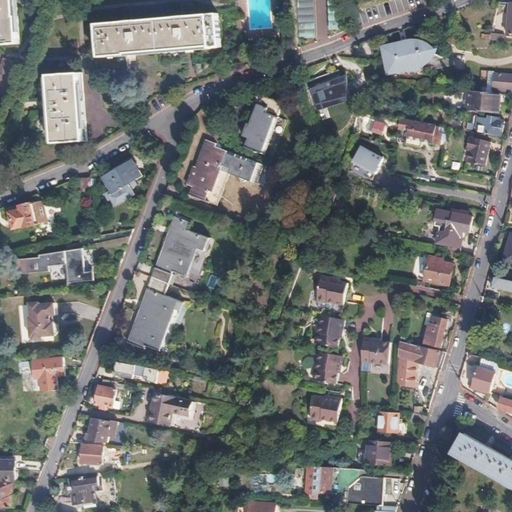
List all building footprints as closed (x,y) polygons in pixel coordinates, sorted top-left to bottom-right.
[(15,0),(0,0),(0,49),(15,49),(15,39),(16,35),(15,0)] [(299,0),(301,40),(315,39),(313,0),(299,0)] [(343,0),(330,0),(331,25),(345,25),(343,0)] [(222,49),(219,15),(98,25),(101,57),(126,55),(126,54),(195,48),(195,51),(222,49)] [(383,49),(391,73),(400,70),(400,68),(408,68),(414,67),(423,63),(425,68),(458,56),(424,46),(425,41),(422,40),(419,39),(413,39),(383,49)] [(499,51),(479,49),(478,61),(498,63),(499,51)] [(20,60),(8,57),(0,80),(0,117),(6,105),(20,60)] [(92,63),(57,65),(61,133),(96,131),(92,63)] [(355,74),(313,90),(322,114),(356,102),(355,74)] [(511,75),(495,74),(494,90),(511,92),(511,75)] [(371,81),(367,90),(373,92),(377,81),(371,81)] [(367,90),(363,101),(370,102),(370,100),(372,100),(375,92),(373,92),(367,90)] [(473,111),(495,113),(497,94),(475,92),(473,111)] [(287,104),(263,95),(252,126),(249,125),(246,137),(252,139),(249,148),(270,157),(285,119),(282,118),(287,104)] [(466,130),(503,136),(505,121),(500,121),(500,117),(489,116),(489,118),(475,116),(474,123),(467,123),(466,130)] [(406,146),(421,150),(422,143),(426,125),(427,123),(401,119),(400,129),(409,131),(406,146)] [(426,125),(422,143),(441,146),(443,135),(439,134),(440,127),(426,125)] [(471,147),(470,151),(468,163),(485,167),(490,142),(470,138),(468,146),(471,147)] [(218,145),(205,140),(194,172),(192,171),(186,185),(192,187),(190,194),(217,205),(232,166),(226,164),(230,153),(218,148),(218,145)] [(382,162),(366,153),(355,172),(371,181),(382,162)] [(113,194),(135,181),(142,177),(132,161),(103,178),(112,193),(113,194)] [(84,176),(71,181),(76,194),(88,189),(84,176)] [(138,186),(135,181),(113,194),(112,193),(110,195),(116,205),(123,201),(124,202),(135,195),(131,190),(138,186)] [(411,190),(403,188),(401,196),(409,198),(411,190)] [(41,202),(30,205),(35,226),(46,224),(41,202)] [(35,226),(30,205),(19,208),(20,209),(9,211),(13,230),(24,228),(24,229),(35,226)] [(434,250),(458,254),(463,232),(447,229),(449,221),(452,222),(453,218),(452,217),(452,213),(436,211),(432,227),(437,228),(434,250)] [(447,229),(463,232),(470,234),(473,217),(452,213),(452,217),(453,218),(452,222),(449,221),(447,229)] [(150,277),(171,285),(175,275),(174,274),(174,272),(188,277),(199,250),(205,252),(210,238),(189,230),(191,225),(174,219),(155,268),(154,268),(150,277)] [(42,259),(16,261),(17,276),(52,273),(51,263),(69,262),(70,279),(69,279),(69,287),(84,285),(83,278),(88,277),(85,249),(73,251),(73,249),(67,251),(67,252),(41,256),(42,259)] [(443,260),(427,256),(426,261),(429,262),(425,280),(449,286),(453,265),(443,262),(443,260)] [(511,289),(511,279),(495,276),(492,285),(511,289)] [(167,297),(171,285),(150,277),(145,289),(147,290),(127,344),(145,350),(147,346),(160,352),(179,302),(167,297)] [(332,281),(332,279),(322,277),(318,298),(329,300),(329,302),(334,303),(346,306),(350,285),(340,283),(332,281)] [(329,300),(318,298),(317,305),(318,307),(331,310),(333,308),(334,303),(329,302),(329,300)] [(40,303),(30,304),(31,318),(30,318),(32,338),(33,338),(34,341),(44,340),(44,337),(56,336),(60,332),(59,325),(55,322),(52,323),(52,316),(57,316),(55,304),(40,305),(40,303)] [(28,305),(19,305),(20,328),(29,328),(28,305)] [(342,331),(345,331),(347,321),(322,317),(320,334),(321,335),(320,345),(339,349),(341,338),(342,331)] [(442,341),(443,337),(447,320),(434,317),(432,324),(429,324),(427,335),(425,345),(440,349),(442,341)] [(373,341),(373,339),(363,338),(361,359),(371,360),(371,363),(389,365),(391,343),(381,342),(373,341)] [(399,342),(396,375),(416,377),(417,361),(436,367),(441,351),(399,342)] [(493,385),(500,363),(502,358),(484,353),(475,379),(493,385)] [(341,367),(343,368),(345,358),(321,354),(318,371),(320,372),(318,383),(338,386),(340,375),(341,367)] [(42,380),(42,387),(55,386),(54,379),(62,379),(61,360),(17,365),(18,373),(32,371),(33,381),(42,380)] [(135,365),(116,362),(114,374),(133,378),(134,372),(135,365)] [(134,372),(143,373),(144,367),(135,365),(134,372)] [(155,383),(158,370),(144,367),(143,373),(143,375),(147,376),(147,381),(155,383)] [(491,392),(493,385),(475,379),(473,386),(491,392)] [(113,408),(118,382),(105,380),(103,387),(99,386),(95,404),(101,406),(101,408),(106,410),(107,407),(113,408)] [(55,386),(42,387),(43,393),(34,394),(35,402),(50,401),(50,392),(55,391),(55,386)] [(190,403),(154,395),(148,422),(166,426),(169,415),(187,419),(190,403)] [(331,399),(324,398),(313,396),(310,415),(321,417),(320,419),(338,422),(342,398),(332,396),(331,399)] [(511,413),(511,400),(501,398),(498,409),(511,413)] [(399,414),(380,413),(379,421),(376,420),(376,424),(379,425),(379,432),(398,433),(399,414)] [(424,421),(424,413),(410,413),(409,420),(424,421)] [(115,439),(120,422),(112,421),(111,423),(92,418),(88,433),(86,434),(85,439),(87,440),(87,442),(107,444),(108,437),(115,439)] [(485,445),(465,434),(453,453),(511,487),(511,456),(509,458),(490,448),(492,445),(486,442),(485,445)] [(394,465),(396,443),(370,441),(369,463),(394,465)] [(300,446),(285,443),(284,451),(299,453),(300,446)] [(103,447),(82,445),(81,464),(102,466),(103,447)] [(15,461),(0,461),(0,480),(15,481),(15,461)] [(331,468),(314,467),(312,493),(330,494),(331,468)] [(93,477),(73,480),(75,495),(71,496),(73,506),(96,502),(93,477)] [(347,504),(383,506),(384,495),(374,494),(375,479),(349,478),(348,486),(340,486),(339,499),(347,500),(347,504)] [(374,494),(384,495),(385,479),(375,479),(374,494)] [(0,507),(13,508),(14,496),(12,495),(12,484),(0,484),(0,507)] [(273,511),(275,504),(247,503),(246,511),(273,511)]
